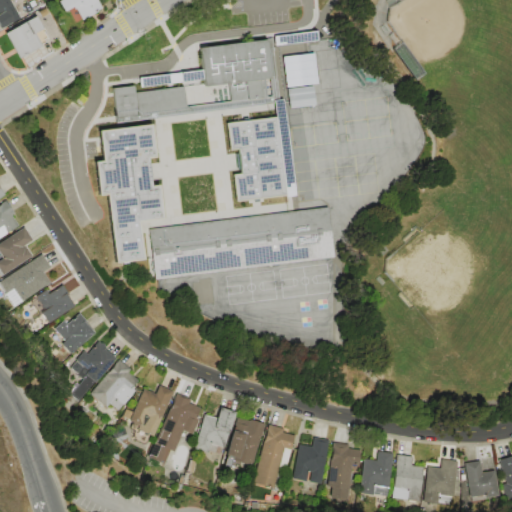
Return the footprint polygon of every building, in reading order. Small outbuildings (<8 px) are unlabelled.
[(0,0),(7,0),(18,18),(0,29),(0,0)] [(59,0),(96,0),(101,9),(81,20),(75,9),(72,10),(71,8),(64,12),(58,1),(59,0)] [(34,16),(41,28),(33,34),(40,46),(18,59),(3,34),(34,16)] [(273,36),(315,31),(316,41),(274,46),(273,36)] [(198,47),(266,39),(270,78),(261,79),(263,97),(228,101),(226,84),(203,87),(202,79),(139,87),(138,77),(201,70),(198,47)] [(285,64),(310,61),(313,80),(287,84),(285,64)] [(285,89),(288,108),(313,104),(310,84),(285,89)] [(110,88),(133,85),(134,92),(182,86),(185,109),(114,117),(110,88)] [(282,98),(294,196),(285,197),(284,196),(235,202),(231,173),(241,172),(238,148),(228,149),(225,123),(274,117),(272,100),(282,98)] [(97,130),(149,124),(153,156),(145,157),(149,186),(156,185),(160,218),(136,221),(141,259),(112,263),(104,194),(97,195),(93,161),(100,160),(97,130)] [(0,202),(4,200),(13,213),(10,215),(17,225),(0,236),(0,202)] [(153,279),(147,229),(326,207),(332,258),(153,279)] [(0,242),(23,226),(32,239),(24,245),(31,255),(2,275),(0,272),(0,242)] [(41,254),(49,267),(39,274),(46,285),(25,299),(17,286),(19,285),(11,273),(41,254)] [(46,323),(39,312),(43,310),(34,296),(45,289),(47,292),(61,284),(74,305),(46,323)] [(68,354),(49,334),(54,330),(53,328),(62,320),(65,324),(70,319),(71,320),(73,317),(78,313),(94,331),(68,354)] [(97,341),(99,343),(100,342),(105,347),(104,349),(114,358),(77,401),(69,394),(81,379),(76,375),(82,367),(74,360),(82,351),(86,354),(97,341)] [(118,359),(129,369),(127,372),(137,380),(133,385),(136,388),(116,411),(108,404),(104,408),(88,395),(118,359)] [(152,437),(136,429),(138,425),(128,420),(142,389),(153,394),(157,385),(172,391),(152,437)] [(175,393),(189,399),(188,403),(202,409),(191,435),(182,431),(172,452),(169,451),(162,466),(145,459),(175,393)] [(203,414),(215,418),(219,407),(235,412),(224,448),(221,447),(219,455),(208,451),(208,453),(192,448),(203,414)] [(224,454),(236,418),(248,422),(249,419),(264,424),(251,466),(231,460),(232,456),(224,454)] [(252,483),(267,425),(283,428),(282,432),(294,435),(279,490),(252,483)] [(312,437),(328,440),(321,484),(292,479),(298,444),(311,446),(312,437)] [(332,442),(347,444),(346,449),(359,450),(356,466),(351,465),(345,500),(329,497),(331,487),(325,486),(332,442)] [(376,451),(391,453),(386,488),(372,486),(370,496),(356,493),(362,458),(375,460),(376,451)] [(395,455),(411,457),(410,464),(421,466),(416,503),(389,498),(394,466),(393,466),(395,455)] [(511,498),(509,499),(497,460),(511,455),(511,498)] [(439,459),(456,461),(449,506),(420,501),(425,466),(438,468),(439,459)] [(463,463),(478,461),(480,472),(493,470),(497,497),(468,501),(463,463)]
